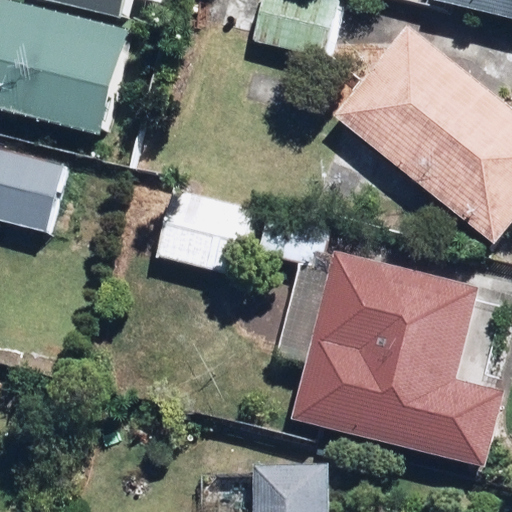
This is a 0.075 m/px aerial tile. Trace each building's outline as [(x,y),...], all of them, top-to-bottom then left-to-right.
[(174,0),(35,0),(34,4),(126,26),(131,4),(171,14),(174,0)] [(344,6),(319,0),(207,0),(200,32),(330,63),(344,6)] [(511,0),(442,0),(439,13),(511,30),(511,0)] [(133,36),(0,4),(0,5),(0,122),(106,148),(133,36)] [(511,238),(511,115),(406,31),(335,121),(500,253),(511,238)] [(72,173),(0,155),(0,230),(54,243),(72,173)] [(240,287),(256,215),(173,196),(157,268),(240,287)] [(481,298),(329,259),(335,236),(272,220),(260,266),(306,278),(284,364),(312,371),(297,427),(484,475),(502,402),(458,390),(481,298)] [(208,511),(330,511),(331,476),(258,474),(258,483),(209,482),(208,511)]
